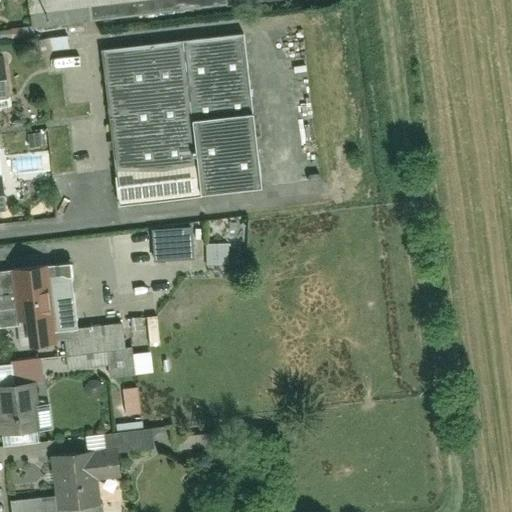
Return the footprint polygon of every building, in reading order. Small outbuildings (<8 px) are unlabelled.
[(20,0),(22,10),(93,0),(20,0)] [(110,191),(255,175),(238,17),(93,33),(110,191)] [(105,364),(131,360),(121,297),(72,304),(63,241),(0,250),(0,314),(14,312),(17,331),(58,325),(63,355),(103,349),(105,364)] [(225,242),(201,243),(202,264),(226,262),(225,242)] [(140,317),(145,343),(158,341),(153,315),(140,317)] [(0,426),(45,420),(33,342),(0,347),(0,426)] [(137,411),(132,385),(116,388),(121,414),(137,411)] [(0,485),(0,511),(80,511),(103,509),(97,474),(114,472),(109,440),(147,435),(145,418),(91,426),(93,436),(39,444),(44,479),(0,485)]
